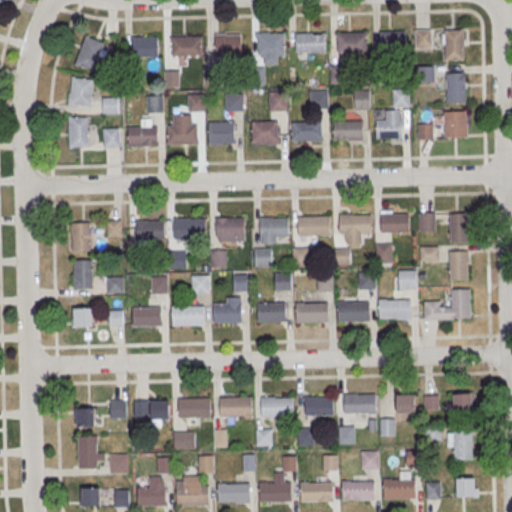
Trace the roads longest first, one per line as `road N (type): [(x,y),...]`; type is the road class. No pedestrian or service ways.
road 1 (residential): [(34,511),(21,105),(27,58),(50,0)]
road 2 (residential): [(510,511),(501,23),(490,1)]
road 3 (residential): [(511,177),(26,186)]
road 4 (residential): [(506,355),(29,366)]
road 5 (residential): [(490,1),(101,0)]
